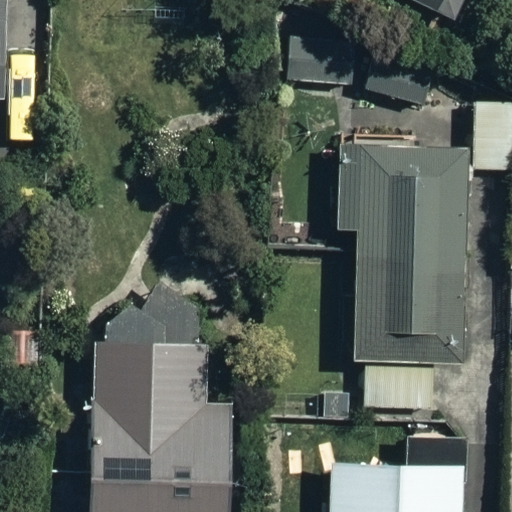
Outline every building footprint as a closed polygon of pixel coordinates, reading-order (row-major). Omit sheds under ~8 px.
[(450,0),(403,0),(442,18),(450,0)] [(344,38),(279,41),(281,89),(347,85),(344,38)] [(424,72),(368,56),(358,92),(414,107),(424,72)] [(506,104),(469,103),(468,167),(504,168),(506,104)] [(449,147),(329,148),(329,226),(342,226),(342,359),(358,359),(358,406),(422,406),(422,362),(450,362),(449,147)] [(81,441),(76,441),(75,511),(213,511),(214,401),(200,401),(201,342),(81,341),(81,441)] [(451,511),(452,465),(319,463),(318,511),(451,511)]
